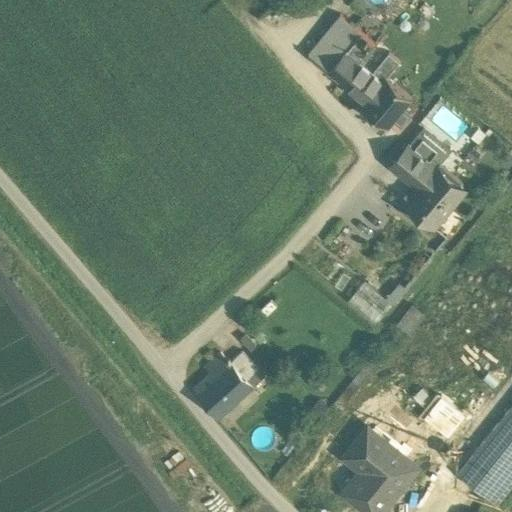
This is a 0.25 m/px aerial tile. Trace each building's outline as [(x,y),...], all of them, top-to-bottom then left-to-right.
[(395,17),(374,0),(368,0),(363,7),(376,18),(387,27),(395,17)] [(405,0),(466,51),(508,0),(405,0)] [(362,31),(329,71),(365,100),(361,104),(388,126),(395,118),(401,123),(409,113),(403,108),(412,97),(387,75),(400,60),(389,51),(374,70),(360,59),(375,42),(364,33),(376,18),(364,8),(352,22),(362,31)] [(340,13),(307,53),(329,71),(362,31),(352,22),(340,13)] [(376,18),(364,33),(375,42),(387,27),(376,18)] [(424,181),(408,167),(420,152),(409,143),(391,163),(419,186),(424,181)] [(420,152),(408,167),(424,181),(437,166),(420,152)] [(419,186),(407,201),(434,224),(465,188),(461,185),(461,179),(450,170),(444,170),(438,165),(437,166),(424,181),(419,186)] [(344,253),(361,234),(349,224),(332,242),(344,253)] [(392,301),(365,279),(348,299),(375,322),(392,301)] [(412,331),(424,310),(411,302),(398,323),(412,331)] [(237,367),(228,358),(227,359),(221,352),(206,366),(215,375),(197,391),(218,416),(231,404),(236,409),(241,404),(237,399),(253,385),(253,384),(237,367)] [(374,352),(334,401),(342,408),(382,358),(374,352)] [(264,374),(248,357),(237,367),(253,384),(253,385),(264,374)] [(319,368),(307,379),(316,388),(327,376),(319,368)] [(511,468),(511,403),(457,472),(489,497),(511,468)] [(379,511),(417,465),(368,426),(346,455),(363,468),(345,490),(372,511),(379,511)] [(511,468),(489,497),(498,504),(511,486),(511,468)]
